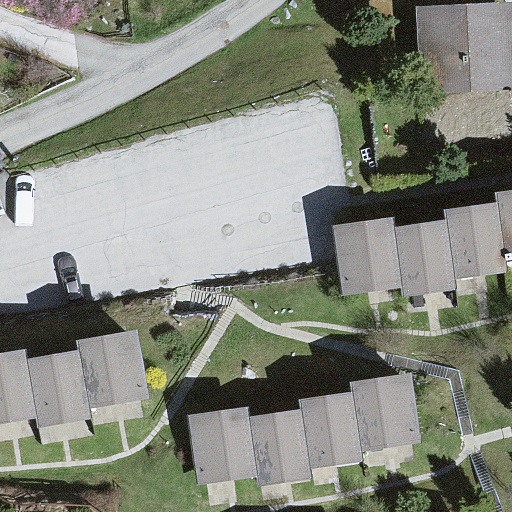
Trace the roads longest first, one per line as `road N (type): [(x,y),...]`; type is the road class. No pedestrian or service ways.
road 1 (unknown): [(0,150),(30,183),(65,199),(401,140)]
road 2 (residential): [(261,0),(126,83)]
road 3 (residential): [(126,83),(90,54),(0,20)]
road 4 (residential): [(126,83),(0,136)]
